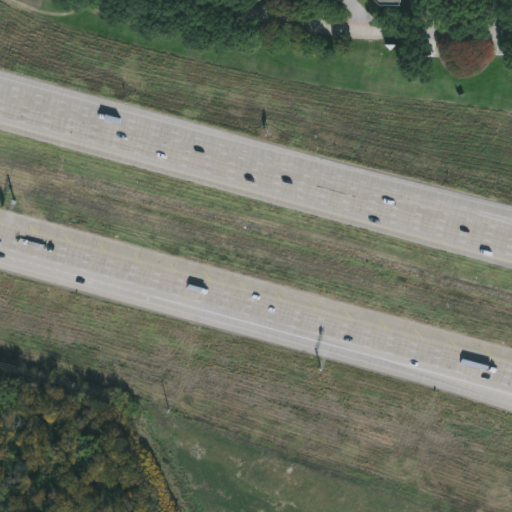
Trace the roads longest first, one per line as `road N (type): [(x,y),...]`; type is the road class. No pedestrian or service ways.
road 1 (motorway): [(68,265),(511,399)]
road 2 (motorway): [(68,265),(511,388)]
road 3 (residential): [(511,35),(361,33),(219,0)]
road 4 (motorway): [(511,226),(250,160)]
road 5 (motorway): [(511,213),(250,160)]
road 6 (motorway): [(250,160),(0,98)]
